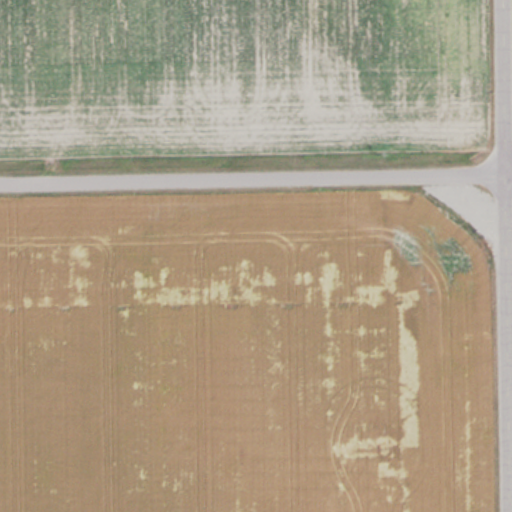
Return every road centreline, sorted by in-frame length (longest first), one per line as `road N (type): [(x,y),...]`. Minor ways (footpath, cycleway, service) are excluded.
road 1 (residential): [(0,182),(511,172)]
road 2 (residential): [(507,511),(502,0)]
